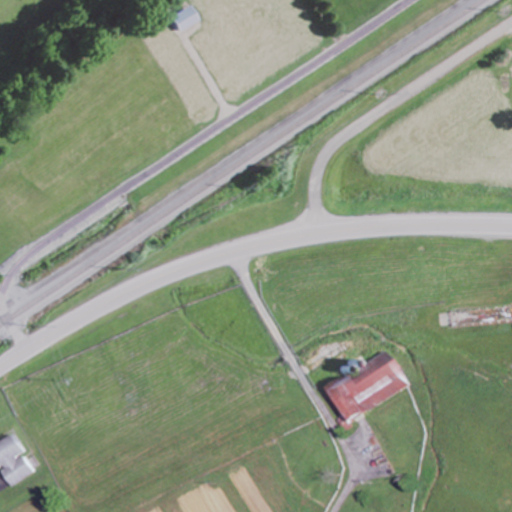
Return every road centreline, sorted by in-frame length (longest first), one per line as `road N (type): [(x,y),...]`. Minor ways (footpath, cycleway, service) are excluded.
road 1 (secondary): [(0,366),(115,298),(236,251),(358,228),(511,225)]
road 2 (residential): [(319,232),(316,178),(338,140),(511,23)]
